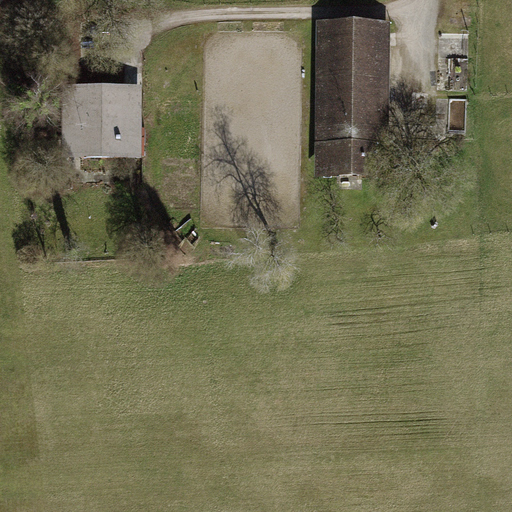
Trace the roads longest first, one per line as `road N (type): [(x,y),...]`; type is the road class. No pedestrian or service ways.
road 1 (track): [(427,5),(173,22),(143,38),(132,78)]
road 2 (track): [(428,0),(415,136)]
